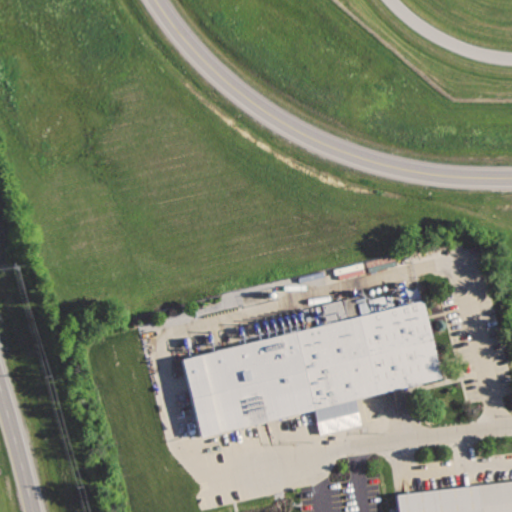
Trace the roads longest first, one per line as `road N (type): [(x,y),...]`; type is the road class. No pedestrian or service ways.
road 1 (tertiary): [(157,0),(214,69),(311,139),(365,163),(434,179),(511,180)]
road 2 (residential): [(511,427),(356,445)]
road 3 (primary): [(35,511),(0,378)]
